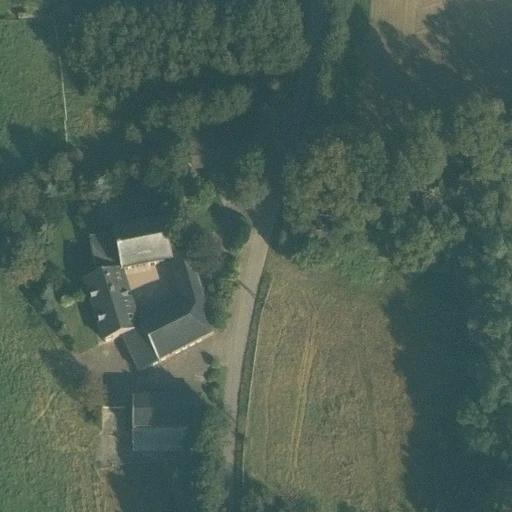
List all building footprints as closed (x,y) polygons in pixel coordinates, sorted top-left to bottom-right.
[(184,141),(188,167),(255,157),(251,131),(184,141)] [(165,229),(114,239),(122,276),(171,266),(173,266),(172,265),(165,229)] [(119,277),(122,276),(114,239),(89,244),(97,282),(118,275),(119,277)] [(171,266),(176,282),(195,276),(190,261),(172,265),(173,266),(171,266)] [(104,347),(121,341),(138,336),(136,331),(119,277),(118,275),(97,282),(85,286),(104,347)] [(201,298),(195,276),(176,282),(183,307),(201,298)] [(213,340),(201,298),(183,307),(139,329),(158,368),(189,352),(213,340)] [(139,378),(158,368),(139,329),(136,331),(138,336),(121,341),(139,378)] [(132,434),(132,451),(177,450),(177,434),(194,438),(201,405),(178,405),(132,406),(132,434)] [(177,450),(132,451),(132,457),(189,456),(194,438),(177,434),(177,450)]
